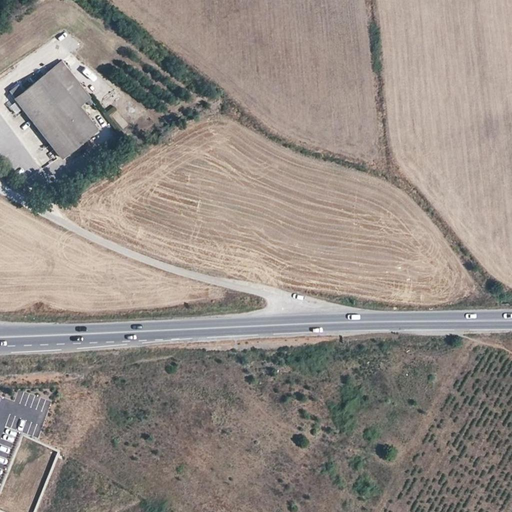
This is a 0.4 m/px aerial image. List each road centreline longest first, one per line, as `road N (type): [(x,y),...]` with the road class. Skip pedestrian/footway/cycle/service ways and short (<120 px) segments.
road 1 (unclassified): [(0,187),(55,225),(141,265),(264,290),(302,322)]
road 2 (secondary): [(0,336),(302,322)]
road 3 (track): [(499,339),(474,340),(376,511)]
road 4 (secondary): [(302,322),(511,320)]
